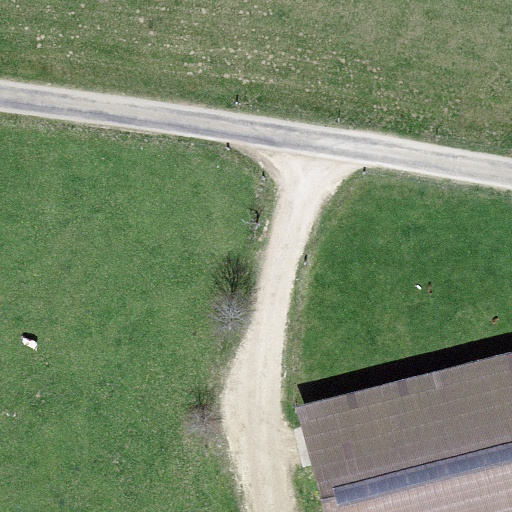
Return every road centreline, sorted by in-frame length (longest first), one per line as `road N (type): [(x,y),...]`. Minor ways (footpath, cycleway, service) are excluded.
road 1 (unclassified): [(511,176),(0,95)]
road 2 (track): [(316,141),(273,293),(250,415),(270,511)]
